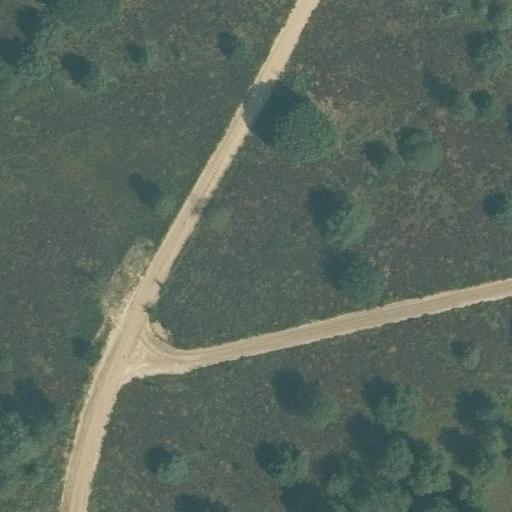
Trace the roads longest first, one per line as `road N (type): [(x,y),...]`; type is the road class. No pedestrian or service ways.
road 1 (track): [(84,511),(126,332),(306,0)]
road 2 (unknown): [(511,294),(113,378)]
